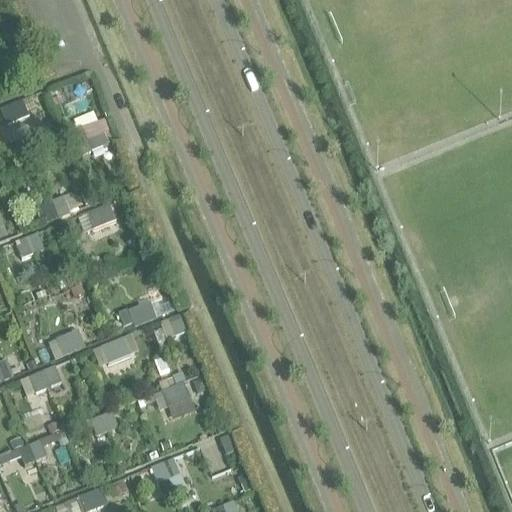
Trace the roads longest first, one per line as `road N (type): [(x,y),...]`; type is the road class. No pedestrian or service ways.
road 1 (tertiary): [(430,511),(218,0)]
road 2 (tertiary): [(155,0),(365,511)]
